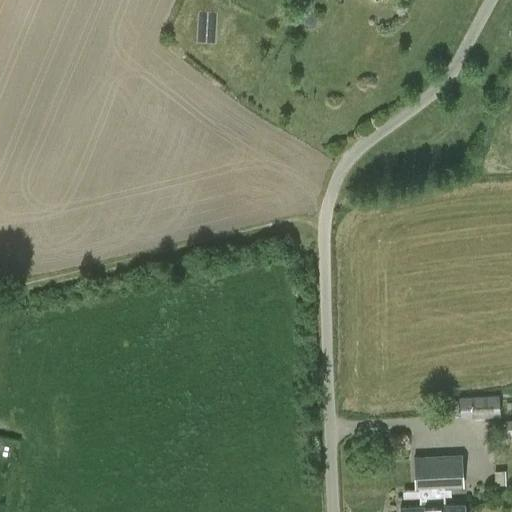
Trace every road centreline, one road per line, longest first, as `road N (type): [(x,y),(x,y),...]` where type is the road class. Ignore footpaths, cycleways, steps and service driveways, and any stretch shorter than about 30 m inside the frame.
road 1 (unclassified): [(331,511),(324,216),(333,179),(351,150),(451,77),(490,0)]
road 2 (track): [(324,216),(0,290)]
